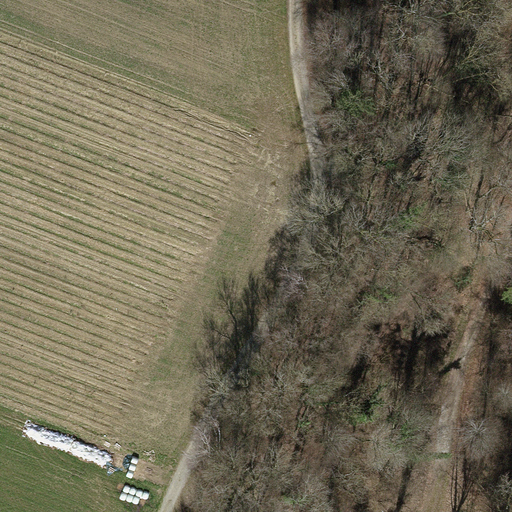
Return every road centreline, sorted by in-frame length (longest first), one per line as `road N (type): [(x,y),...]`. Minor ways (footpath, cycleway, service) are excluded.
road 1 (track): [(184,511),(299,108),(294,0)]
road 2 (track): [(431,511),(450,402),(511,252)]
